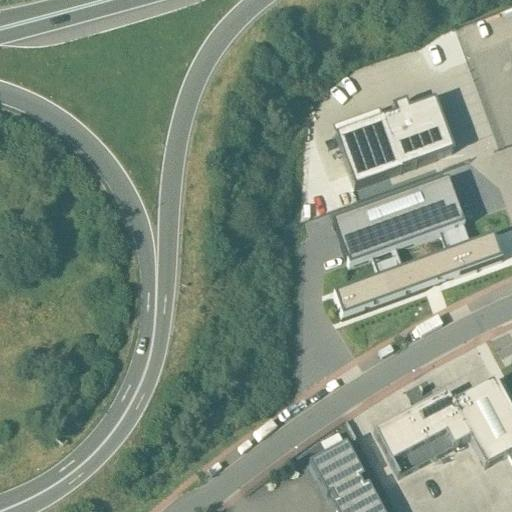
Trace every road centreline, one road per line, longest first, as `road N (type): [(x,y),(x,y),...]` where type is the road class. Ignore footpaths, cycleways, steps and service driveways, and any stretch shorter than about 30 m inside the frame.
road 1 (trunk): [(20,511),(105,453),(145,398),(163,322),(183,119),(219,49),(273,0)]
road 2 (trunk): [(0,105),(49,125),(93,160),(140,241),(147,305),(138,367),(118,413),(49,477),(0,499)]
road 3 (residential): [(176,511),(214,495),(382,376),(511,308)]
road 4 (trunk): [(0,48),(178,0)]
road 5 (unknown): [(341,403),(396,511)]
